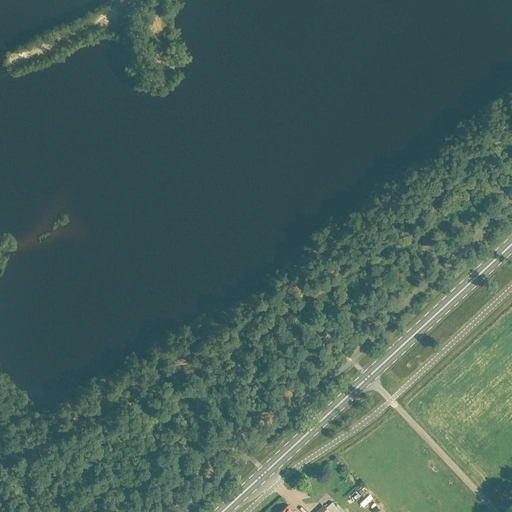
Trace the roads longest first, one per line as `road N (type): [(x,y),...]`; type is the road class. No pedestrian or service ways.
road 1 (primary): [(223,511),(511,240)]
road 2 (track): [(497,511),(368,377)]
